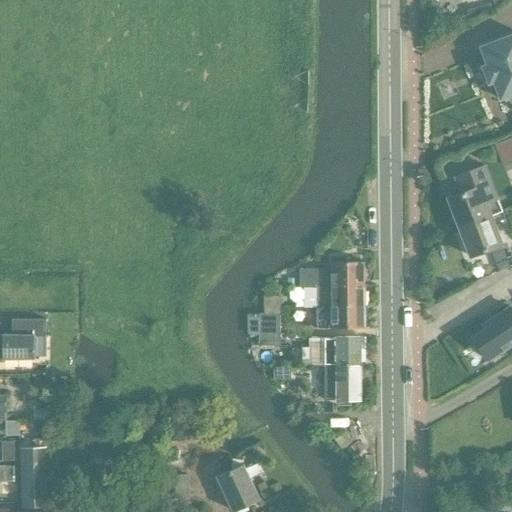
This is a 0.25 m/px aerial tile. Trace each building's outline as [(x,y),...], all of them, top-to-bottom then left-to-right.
[(8,0),(0,0),(0,17),(9,17),(8,0)] [(277,0),(218,0),(218,27),(278,27),(277,0)] [(490,2),(480,5),(482,11),(492,8),(490,2)] [(9,17),(0,17),(0,45),(9,46),(9,17)] [(82,27),(62,28),(62,38),(82,37),(82,27)] [(509,96),(511,103),(511,102),(511,34),(481,47),(487,64),(483,66),(489,83),(494,81),(501,99),(509,96)] [(265,53),(213,53),(213,86),(265,86),(265,53)] [(19,94),(0,94),(0,144),(19,144),(19,94)] [(48,94),(19,94),(19,144),(48,144),(48,94)] [(69,94),(48,94),(48,144),(69,144),(69,94)] [(93,94),(69,94),(69,144),(93,144),(93,94)] [(255,112),(195,112),(195,150),(216,150),(216,156),(246,156),(246,150),(255,150),(255,112)] [(503,141),(494,145),(503,166),(511,163),(503,141)] [(151,147),(151,213),(157,213),(157,215),(162,215),(162,213),(177,213),(177,147),(151,147)] [(448,199),(459,226),(502,210),(485,165),(455,177),(461,193),(448,199)] [(502,210),(459,226),(471,256),(491,249),(502,244),(494,223),(505,219),(502,210)] [(502,244),(491,249),(499,270),(510,265),(502,244)] [(316,288),(363,286),(363,263),(331,263),(332,270),(300,270),(300,287),(316,288)] [(316,288),(316,308),(364,307),(364,286),(363,286),(316,288)] [(280,296),(264,296),(264,313),(280,313),(280,296)] [(490,324),(471,337),(486,360),(511,342),(511,312),(508,306),(488,320),(490,324)] [(364,307),(316,308),(316,329),(319,329),(364,329),(364,307)] [(264,313),(260,313),(260,314),(260,331),(260,334),(280,334),(280,330),(280,313),(264,313)] [(0,358),(35,359),(35,356),(45,357),(46,319),(12,319),(12,334),(3,334),(0,334),(0,358)] [(280,334),(260,334),(260,336),(260,342),(280,342),(280,338),(280,334)] [(324,367),(359,366),(359,338),(335,338),(335,339),(324,339),(324,341),(309,341),(310,367),(324,367)] [(359,366),(324,367),(325,400),(335,400),(335,401),(339,401),(339,404),(349,404),(349,400),(360,400),(359,366)] [(276,379),(291,379),(290,367),(276,367),(276,379)] [(47,375),(35,375),(35,387),(47,386),(47,375)] [(323,412),(306,412),(306,420),(310,424),(323,424),(323,412)] [(21,506),(46,506),(44,446),(20,447),(21,506)] [(242,465),(240,466),(217,476),(233,511),(258,500),(242,465)] [(0,479),(14,479),(14,466),(0,466),(0,479)] [(166,501),(190,500),(189,474),(165,475),(166,501)]
